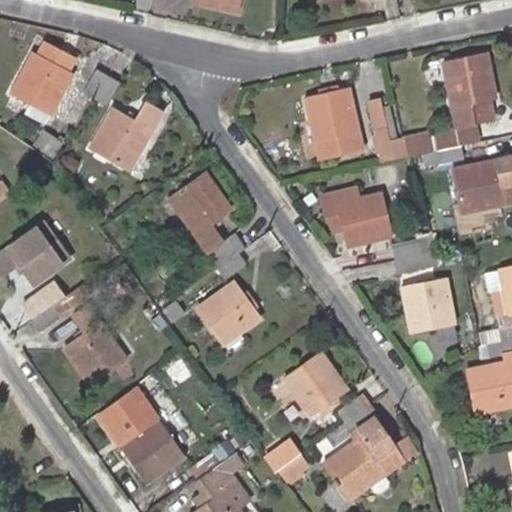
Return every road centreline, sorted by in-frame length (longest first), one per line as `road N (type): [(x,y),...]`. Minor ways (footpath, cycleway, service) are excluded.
road 1 (residential): [(460,511),(449,451),(213,105),(195,50)]
road 2 (residential): [(195,50),(269,57),(511,19)]
road 3 (residential): [(118,511),(0,345)]
road 4 (residential): [(0,5),(195,50)]
